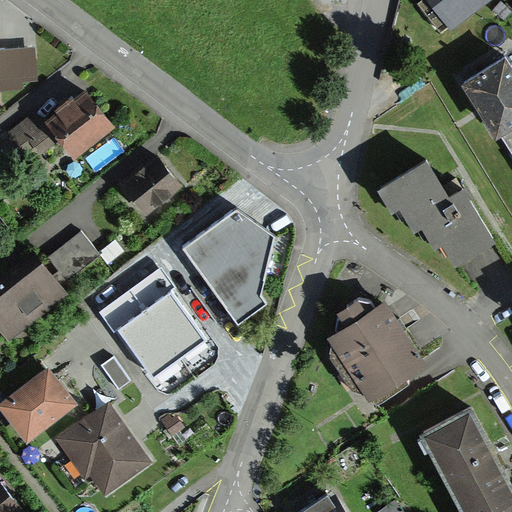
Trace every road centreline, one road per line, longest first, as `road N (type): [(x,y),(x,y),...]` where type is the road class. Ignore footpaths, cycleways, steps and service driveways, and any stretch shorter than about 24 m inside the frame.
road 1 (residential): [(326,214),(43,0)]
road 2 (residential): [(326,214),(228,501)]
road 3 (residential): [(326,214),(436,299),(511,380)]
road 4 (residential): [(326,214),(379,0)]
